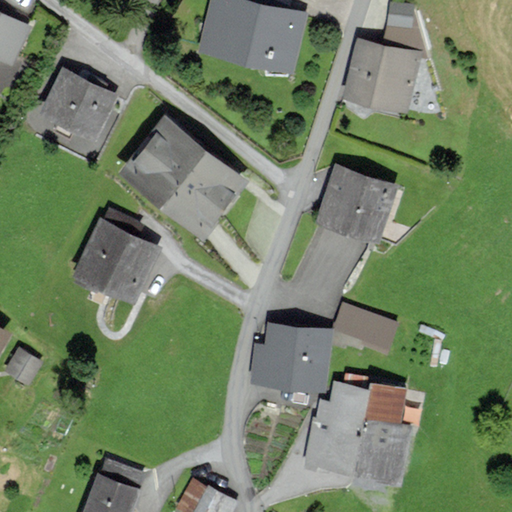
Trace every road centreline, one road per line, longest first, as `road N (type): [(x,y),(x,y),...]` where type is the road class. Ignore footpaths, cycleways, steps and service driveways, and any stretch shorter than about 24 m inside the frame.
road 1 (residential): [(244,511),(231,390),(253,304),(298,192)]
road 2 (residential): [(298,192),(46,0)]
road 3 (residential): [(298,192),(360,0)]
